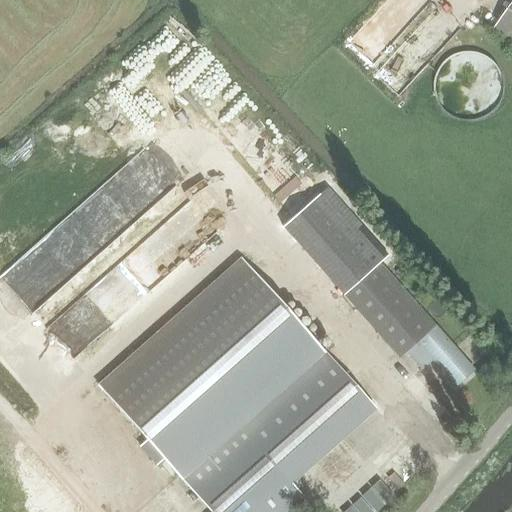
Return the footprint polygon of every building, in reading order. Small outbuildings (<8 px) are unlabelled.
[(511,35),(511,9),(499,27),(511,35)] [(207,64),(200,72),(220,91),(227,84),(207,64)] [(97,119),(195,226),(221,203),(123,96),(97,119)] [(107,137),(79,159),(111,198),(138,176),(107,137)] [(344,269),(368,252),(362,244),(338,260),(344,269)] [(241,259),(98,385),(210,511),(279,511),(300,494),(289,482),(373,408),(241,259)] [(421,368),(432,359),(455,385),(473,370),(379,263),(343,295),(400,360),(408,353),(421,368)] [(79,340),(96,329),(92,321),(74,332),(79,340)] [(170,511),(182,501),(169,486),(150,503),(155,509),(151,511),(170,511)]
